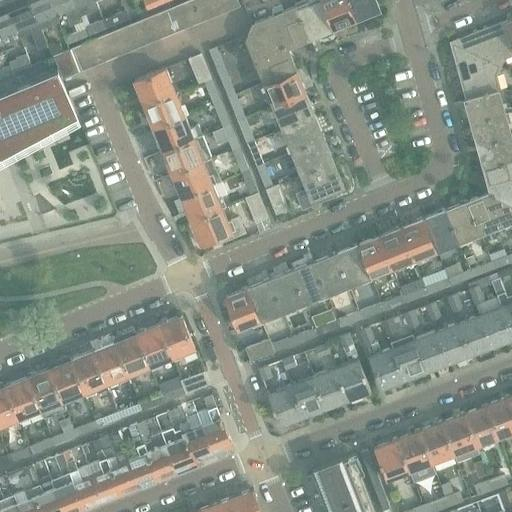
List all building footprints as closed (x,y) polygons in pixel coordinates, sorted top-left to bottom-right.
[(2,0),(0,0),(0,41),(1,45),(19,38),(2,0)] [(28,0),(2,0),(19,38),(31,33),(37,49),(47,45),(40,29),(28,0)] [(48,0),(28,0),(40,29),(58,21),(56,17),(48,0)] [(73,0),(48,0),(56,17),(65,13),(73,31),(64,35),(68,45),(89,37),(88,35),(84,25),(85,25),(81,15),(80,15),(73,0)] [(94,0),(73,0),(80,15),(81,15),(99,7),(96,0),(95,1),(94,0)] [(142,0),(146,9),(159,4),(157,0),(142,0)] [(195,0),(188,0),(184,2),(194,26),(204,22),(195,0)] [(208,0),(195,0),(204,22),(216,17),(208,0)] [(208,0),(216,17),(227,12),(221,0),(208,0)] [(236,0),(221,0),(227,12),(239,7),(236,0)] [(319,0),(312,0),(295,7),(308,39),(331,29),(319,0)] [(346,0),(319,0),(331,29),(355,20),(346,0)] [(374,0),(346,0),(355,20),(378,10),(374,0)] [(182,31),(194,26),(184,2),(172,7),(182,31)] [(172,7),(162,11),(172,35),(182,31),(172,7)] [(251,25),(248,32),(286,48),(308,39),(295,7),(251,25)] [(126,8),(102,18),(106,27),(130,17),(126,8)] [(161,40),(172,35),(162,11),(150,16),(161,40)] [(150,45),(161,40),(150,16),(140,21),(150,45)] [(102,18),(85,25),(84,25),(88,35),(106,27),(102,18)] [(448,42),(448,43),(497,68),(502,58),(511,54),(511,34),(506,21),(506,19),(448,42)] [(140,21),(129,25),(139,49),(150,45),(140,21)] [(127,54),(139,49),(129,25),(117,30),(127,54)] [(117,30),(106,35),(116,59),(127,54),(117,30)] [(245,39),(263,83),(295,70),(286,48),(248,32),(245,39)] [(106,63),(116,59),(106,35),(96,39),(106,63)] [(94,68),(106,63),(96,39),(84,44),(94,68)] [(48,46),(47,47),(51,56),(53,55),(63,51),(59,42),(48,46)] [(448,43),(464,100),(498,90),(494,73),(497,68),(448,43)] [(83,73),(94,68),(84,44),(73,49),(83,73)] [(208,49),(218,73),(227,70),(217,46),(208,49)] [(63,81),(83,73),(73,49),(54,57),(55,60),(55,61),(56,66),(63,81)] [(16,58),(8,61),(10,65),(13,73),(31,66),(25,53),(15,57),(16,58)] [(198,83),(203,81),(210,78),(199,53),(188,58),(198,83)] [(0,78),(13,73),(10,65),(0,68),(0,78)] [(57,68),(0,90),(0,158),(3,158),(2,156),(1,157),(0,153),(0,152),(52,131),(52,130),(51,130),(49,126),(76,115),(75,114),(74,114),(73,110),(74,110),(57,68)] [(133,81),(142,105),(174,92),(178,91),(174,81),(171,83),(165,68),(133,81)] [(218,73),(228,97),(237,94),(227,70),(218,73)] [(263,83),(273,107),(305,94),(295,70),(263,83)] [(203,81),(212,104),(219,101),(210,78),(203,81)] [(464,100),(470,123),(503,114),(497,90),(498,90),(464,100)] [(152,128),(184,115),(187,114),(183,104),(180,105),(174,92),(142,105),(152,128)] [(228,97),(237,121),(246,117),(237,94),(228,97)] [(273,107),(282,129),(314,116),(305,94),(273,107)] [(212,104),(222,127),(229,125),(219,101),(212,104)] [(470,123),(476,146),(510,136),(503,114),(470,123)] [(162,152),(194,139),(202,135),(198,125),(189,129),(184,115),(152,128),(162,152)] [(282,129),(292,153),(324,140),(314,116),(282,129)] [(237,121),(246,144),(256,140),(246,117),(237,121)] [(222,127),(231,150),(238,147),(229,125),(222,127)] [(162,152),(171,174),(211,158),(202,135),(194,139),(162,152)] [(476,146),(483,169),(511,160),(511,144),(510,136),(476,146)] [(246,144),(256,167),(265,164),(256,140),(246,144)] [(292,153),(301,176),(333,163),(324,140),(292,153)] [(231,150),(241,173),(248,171),(238,147),(231,150)] [(171,174),(180,198),(212,185),(212,183),(220,180),(211,158),(171,174)] [(511,160),(483,169),(489,191),(511,203),(511,160)] [(342,186),(333,163),(301,176),(307,189),(297,193),(303,208),(331,196),(329,192),(342,186)] [(256,167),(265,190),(275,187),(274,185),(265,164),(256,167)] [(241,173),(249,195),(250,196),(257,194),(248,171),(241,173)] [(277,184),(274,185),(275,187),(265,190),(275,213),(287,208),(277,184)] [(180,198),(190,221),(222,208),(221,206),(225,204),(221,194),(217,196),(212,185),(180,198)] [(511,203),(489,191),(466,200),(479,232),(511,219),(511,203)] [(266,217),(257,194),(250,196),(249,195),(244,197),(254,221),(266,217)] [(466,200),(445,209),(457,241),(479,232),(466,200)] [(227,222),(222,208),(190,221),(199,243),(218,236),(220,241),(244,232),(238,217),(227,222)] [(445,209),(423,217),(435,249),(457,241),(445,209)] [(423,217),(401,226),(413,258),(435,249),(423,217)] [(401,226),(379,235),(391,267),(413,258),(401,226)] [(379,235),(358,243),(370,275),(391,267),(379,235)] [(358,243),(335,252),(347,284),(370,275),(358,243)] [(335,252),(313,260),(326,293),(347,284),(335,252)] [(511,252),(490,260),(493,267),(511,260),(511,252)] [(473,255),(465,258),(468,265),(476,262),(473,255)] [(313,260),(292,269),(304,301),(326,293),(313,260)] [(490,260),(468,269),(471,276),(493,267),(490,260)] [(459,261),(443,267),(446,277),(449,284),(471,276),(468,269),(463,271),(459,261)] [(427,292),(449,284),(446,277),(443,267),(421,276),(424,285),(427,292)] [(292,269),(270,278),(282,310),(304,301),(292,269)] [(496,296),(507,292),(500,275),(490,279),(496,296)] [(398,284),(402,294),(405,300),(427,292),(424,285),(421,276),(398,284)] [(270,278),(247,286),(260,319),(282,310),(270,278)] [(468,288),(474,304),(485,300),(479,284),(468,288)] [(238,328),(260,319),(247,286),(225,295),(230,309),(221,312),(231,337),(240,333),(238,328)] [(457,292),(447,296),(453,312),(463,308),(457,292)] [(496,296),(500,306),(511,335),(511,301),(510,302),(507,292),(496,296)] [(402,294),(380,302),(383,309),(405,300),(402,294)] [(435,301),(425,304),(432,320),(441,317),(435,301)] [(380,302),(358,310),(360,317),(383,309),(380,302)] [(511,335),(500,306),(478,314),(490,345),(511,336),(511,335)] [(413,309),(404,313),(410,329),(420,325),(413,309)] [(358,310),(336,319),(339,325),(360,317),(358,310)] [(180,314),(157,323),(170,356),(193,347),(180,314)] [(478,314),(457,322),(469,353),(490,345),(478,314)] [(392,317),(382,321),(388,337),(398,333),(392,317)] [(336,319),(314,327),(317,334),(339,325),(336,319)] [(457,322),(435,330),(447,361),(469,353),(457,322)] [(157,323),(136,332),(149,365),(170,356),(157,323)] [(364,344),(366,343),(370,355),(382,386),(404,377),(392,347),(379,352),(368,325),(358,329),(364,344)] [(314,327),(292,335),(295,342),(317,334),(314,327)] [(122,337),(114,341),(127,373),(149,365),(136,332),(135,332),(134,329),(122,334),(122,337)] [(435,330),(414,339),(425,369),(447,361),(435,330)] [(337,336),(342,347),(347,361),(335,366),(348,399),(371,390),(358,357),(348,331),(337,336)] [(268,338),(273,350),(295,342),(292,335),(270,343),(268,338)] [(250,359),(273,350),(268,338),(245,346),(250,359)] [(414,339),(392,347),(404,377),(425,369),(414,339)] [(114,341),(92,349),(105,382),(127,373),(114,341)] [(318,356),(330,352),(326,342),(314,346),(318,356)] [(92,349),(70,358),(83,391),(105,382),(92,349)] [(293,354),(282,358),(286,369),(297,365),(293,354)] [(57,363),(48,367),(61,400),(83,391),(70,358),(69,355),(56,360),(57,363)] [(262,379),(272,375),(268,364),(258,368),(262,379)] [(335,366),(313,374),(326,407),(348,399),(335,366)] [(48,367),(26,376),(39,409),(61,400),(48,367)] [(182,383),(184,390),(207,381),(202,370),(180,379),(182,383)] [(313,374),(290,383),(303,416),(326,407),(313,374)] [(26,376),(4,385),(17,418),(39,409),(26,376)] [(0,424),(17,418),(4,385),(3,385),(2,382),(0,382),(0,424)] [(182,383),(160,392),(163,399),(184,390),(182,383)] [(281,425),(303,416),(290,383),(268,392),(281,425)] [(160,392),(138,401),(141,408),(163,399),(160,392)] [(207,408),(196,412),(211,452),(230,445),(210,393),(202,396),(207,408)] [(504,398),(488,404),(487,404),(499,436),(511,430),(511,402),(509,396),(510,395),(509,393),(503,395),(504,398)] [(138,401),(116,410),(119,417),(141,408),(138,401)] [(482,406),(465,412),(464,412),(476,444),(499,436),(487,404),(488,404),(487,401),(481,403),(482,406)] [(181,405),(173,409),(194,464),(196,463),(195,459),(211,452),(196,412),(185,416),(181,405)] [(171,425),(159,430),(175,471),(194,464),(173,409),(166,411),(171,425)] [(116,410),(94,419),(97,426),(119,417),(116,410)] [(460,414),(443,420),(442,420),(454,452),(476,444),(464,412),(465,412),(464,410),(459,412),(460,414)] [(437,423),(420,429),(432,461),(454,452),(442,420),(443,420),(442,418),(436,420),(437,423)] [(94,419),(72,428),(75,435),(97,426),(94,419)] [(135,424),(141,440),(144,447),(157,479),(175,471),(159,430),(150,434),(144,420),(135,424)] [(138,486),(157,479),(144,447),(141,440),(135,424),(128,426),(135,445),(124,449),(138,486)] [(414,431),(398,437),(397,437),(409,469),(432,461),(420,429),(419,426),(413,428),(414,431)] [(72,428),(50,437),(53,444),(75,435),(72,428)] [(386,478),(409,469),(397,437),(398,437),(397,434),(391,436),(392,439),(374,446),(386,478)] [(50,437),(29,445),(31,452),(53,444),(50,437)] [(29,445),(7,454),(9,461),(31,452),(29,445)] [(360,450),(364,461),(371,458),(368,448),(360,450)] [(83,508),(101,501),(87,464),(77,468),(70,449),(61,453),(83,508)] [(120,493),(138,486),(124,449),(114,453),(114,451),(105,455),(120,493)] [(62,511),(72,511),(83,508),(61,453),(53,456),(63,483),(53,487),(62,511)] [(7,454),(0,456),(0,465),(9,461),(7,454)] [(101,501),(120,493),(105,455),(97,458),(98,460),(87,464),(101,501)] [(346,456),(311,470),(327,511),(367,511),(346,456)] [(364,461),(368,470),(375,467),(371,458),(364,461)] [(482,459),(473,463),(478,477),(487,474),(482,459)] [(27,474),(26,475),(40,511),(62,511),(53,487),(43,491),(33,464),(24,467),(27,474)] [(368,470),(371,480),(379,477),(375,467),(368,470)] [(504,472),(489,478),(493,488),(508,482),(504,472)] [(24,489),(12,493),(19,511),(40,511),(26,475),(19,477),(24,489)] [(371,480),(375,489),(382,486),(379,477),(371,480)] [(477,494),(493,488),(489,478),(473,484),(477,494)] [(375,489),(378,499),(386,496),(382,486),(375,489)] [(260,511),(251,487),(229,496),(235,511),(260,511)] [(0,489),(0,511),(19,511),(12,493),(3,497),(0,489)] [(511,511),(511,508),(505,489),(495,492),(501,511),(511,511)] [(459,490),(445,495),(448,505),(463,499),(459,490)] [(501,511),(495,492),(455,507),(456,511),(501,511)] [(432,511),(448,505),(445,495),(429,501),(432,511)] [(235,511),(229,496),(209,504),(212,511),(235,511)] [(390,506),(386,496),(378,499),(382,509),(390,506)]
